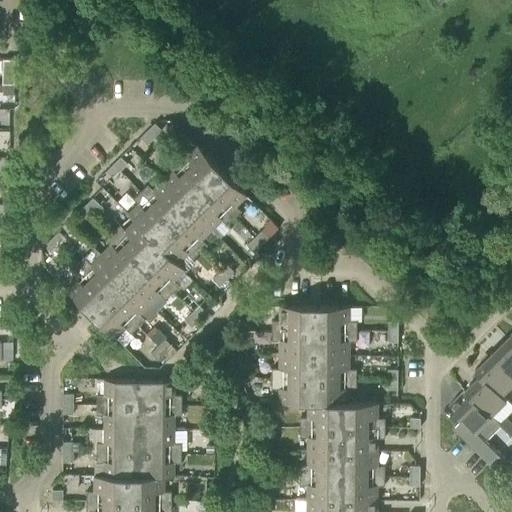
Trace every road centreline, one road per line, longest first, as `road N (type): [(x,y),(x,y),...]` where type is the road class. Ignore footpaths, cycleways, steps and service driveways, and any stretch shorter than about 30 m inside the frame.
road 1 (residential): [(298,262),(290,214),(173,110),(91,111)]
road 2 (residential): [(32,291),(35,182),(87,132),(91,111)]
road 3 (residential): [(30,501),(50,467),(51,363),(69,334)]
road 4 (residential): [(434,343),(357,268),(298,262)]
road 5 (residential): [(183,352),(262,259),(298,262)]
road 6 (residential): [(435,464),(434,343)]
